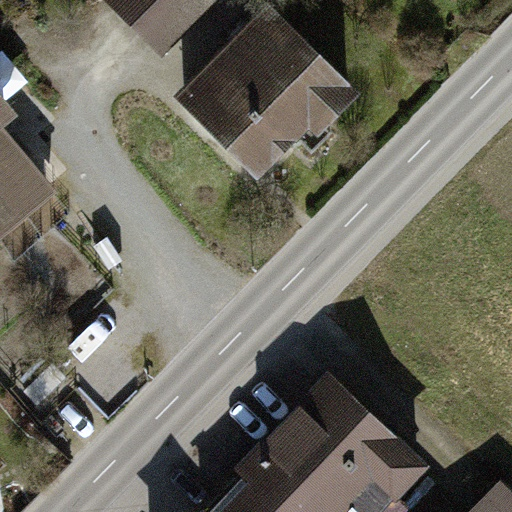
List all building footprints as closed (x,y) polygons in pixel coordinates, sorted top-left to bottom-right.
[(123,0),(176,56),(235,0),(123,0)] [(295,0),(291,0),(201,89),(296,186),(389,94),(295,0)] [(0,60),(0,245),(5,252),(75,199),(25,135),(45,119),(0,60)] [(423,511),(459,476),(347,369),(209,511),(423,511)] [(0,501),(15,489),(0,468),(0,501)]
